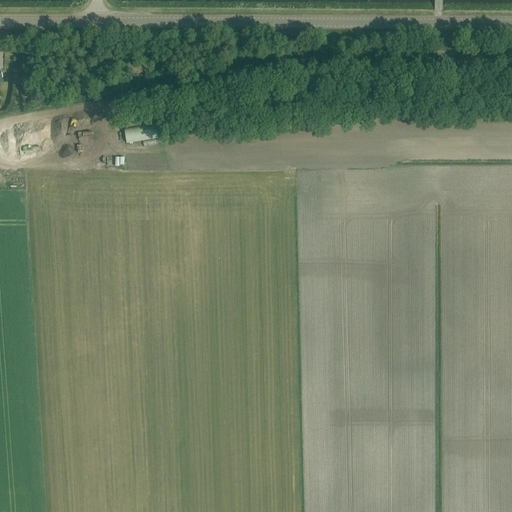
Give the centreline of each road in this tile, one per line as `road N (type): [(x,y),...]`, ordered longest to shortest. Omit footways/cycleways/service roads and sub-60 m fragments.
road 1 (track): [(0,125),(229,71),(370,53),(511,54)]
road 2 (unclassified): [(0,22),(511,22)]
